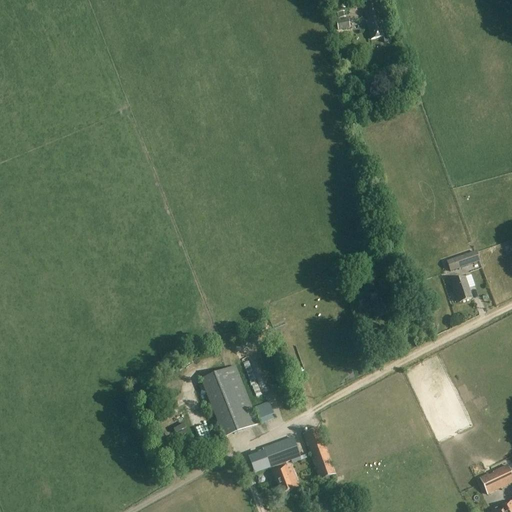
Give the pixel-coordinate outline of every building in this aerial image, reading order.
[(331,0),(334,12),(345,10),(343,0),(331,0)] [(366,13),(371,40),(384,37),(381,23),(379,10),(375,11),(366,13)] [(336,22),(338,31),(350,28),(348,19),(336,22)] [(475,252),(446,262),(449,272),(479,262),(475,252)] [(458,274),(447,278),(449,282),(460,278),(458,274)] [(386,277),(377,281),(381,293),(391,289),(386,277)] [(465,278),(452,282),(459,303),(472,298),(465,278)] [(420,296),(427,313),(437,309),(430,292),(420,296)] [(388,312),(382,297),(367,303),(374,320),(385,315),(384,313),(388,312)] [(201,380),(224,439),(259,424),(236,367),(201,380)] [(255,408),(261,423),(275,418),(269,402),(255,408)] [(303,434),(319,481),(336,475),(319,428),(303,434)] [(270,469),(271,471),(280,496),(281,496),(296,490),(286,463),(301,458),(294,439),(263,450),(265,454),(249,459),(254,474),(270,469)] [(497,459),(491,460),(494,469),(500,467),(497,459)] [(480,478),(487,495),(511,483),(511,475),(507,465),(492,472),(493,474),(488,476),(487,474),(480,478)] [(511,511),(511,501),(498,508),(499,510),(495,511),(511,511)]
